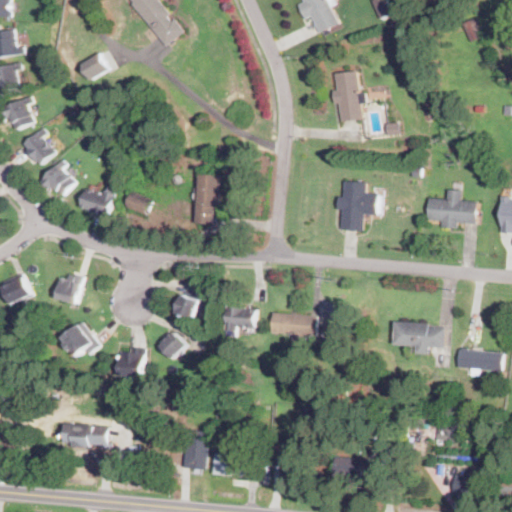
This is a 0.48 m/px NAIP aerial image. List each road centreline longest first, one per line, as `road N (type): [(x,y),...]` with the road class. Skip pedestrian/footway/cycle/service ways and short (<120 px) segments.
road 1 (residential): [(0,168),(42,219),(117,248),(511,275)]
road 2 (residential): [(274,256),(284,110),(246,0)]
road 3 (primary): [(0,490),(233,511)]
